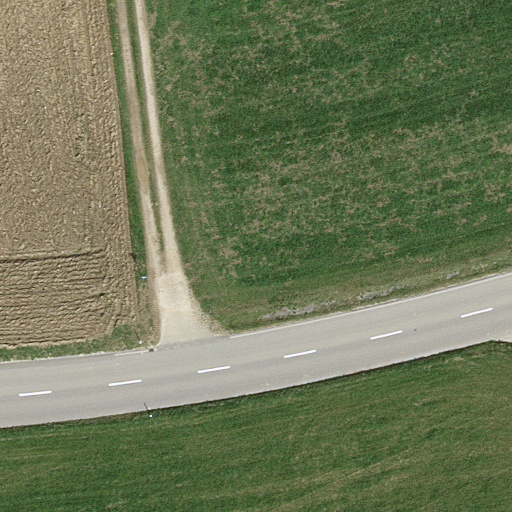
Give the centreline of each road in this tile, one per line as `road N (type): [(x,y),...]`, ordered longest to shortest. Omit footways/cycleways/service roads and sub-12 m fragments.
road 1 (secondary): [(511,304),(191,376),(0,396)]
road 2 (track): [(140,0),(191,376)]
